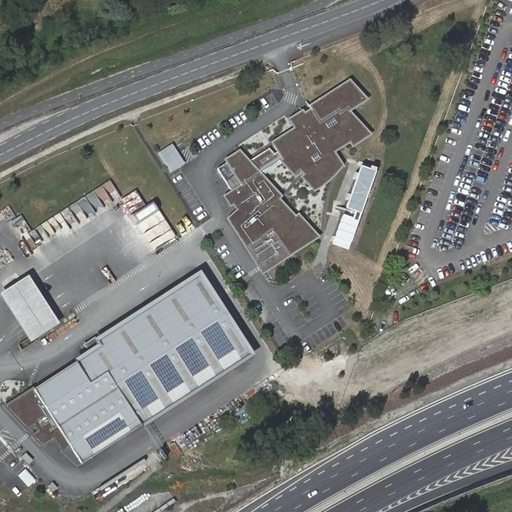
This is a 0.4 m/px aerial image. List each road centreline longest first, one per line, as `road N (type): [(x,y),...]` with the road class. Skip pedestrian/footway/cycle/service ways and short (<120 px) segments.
road 1 (unknown): [(0,420),(51,474),(82,484),(129,474),(259,383),(268,354),(263,334),(199,242),(218,227)]
road 2 (tertiary): [(0,156),(131,95),(383,0)]
road 3 (motorway): [(511,396),(391,449),(279,511)]
road 4 (unknown): [(15,364),(35,358),(199,242)]
road 5 (motorway): [(348,511),(511,432)]
road 6 (motorway): [(400,511),(511,466)]
